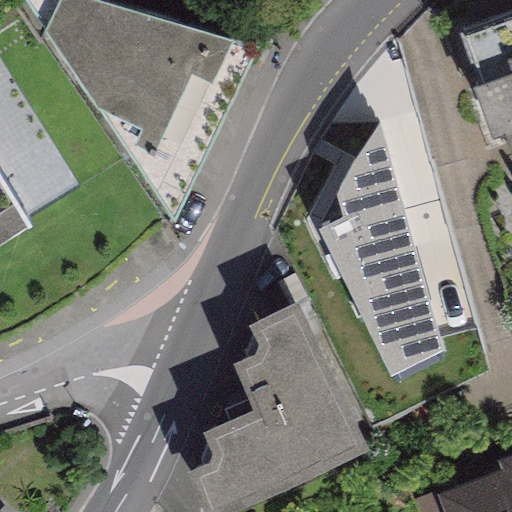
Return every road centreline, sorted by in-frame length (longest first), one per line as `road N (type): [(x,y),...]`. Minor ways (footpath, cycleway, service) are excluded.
road 1 (secondary): [(368,0),(333,35),(292,104),(173,389)]
road 2 (residential): [(173,389),(113,375),(0,403)]
road 3 (secondary): [(173,389),(111,511)]
